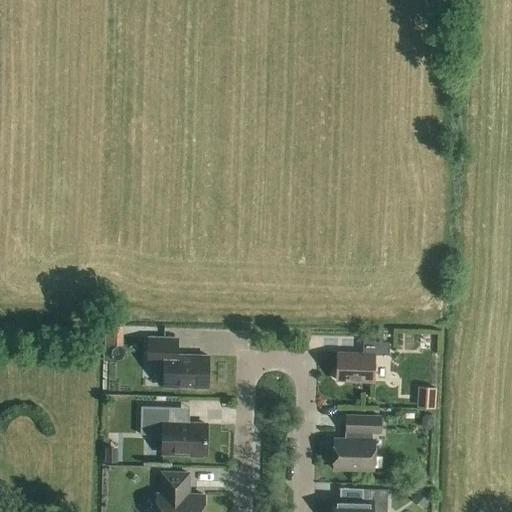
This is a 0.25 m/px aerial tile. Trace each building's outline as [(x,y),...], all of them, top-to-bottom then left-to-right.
[(176,339),(148,338),(147,364),(164,364),(163,387),(207,389),(208,356),(176,355),(176,339)] [(362,354),(337,354),(336,381),(372,382),(373,355),(389,356),(389,343),(363,342),(362,354)] [(423,382),(422,404),(441,405),(442,383),(423,382)] [(205,455),(206,425),(170,424),(170,408),(140,407),(140,435),(162,436),(161,454),(190,455),(190,457),(202,457),(202,455),(205,455)] [(425,414),(421,418),(421,426),(424,430),(429,430),(432,426),(433,418),(430,414),(425,414)] [(345,440),(334,439),(333,469),(372,470),(373,440),(371,440),(372,433),(379,434),(380,417),(346,416),(345,440)] [(104,448),(104,463),(117,463),(117,448),(104,448)] [(203,511),(204,495),(188,495),(188,474),(161,473),(160,494),(156,494),(155,511),(203,511)] [(422,509),(431,498),(421,488),(411,499),(422,509)] [(361,502),(332,501),(332,511),(386,511),(387,490),(362,489),(361,502)]
